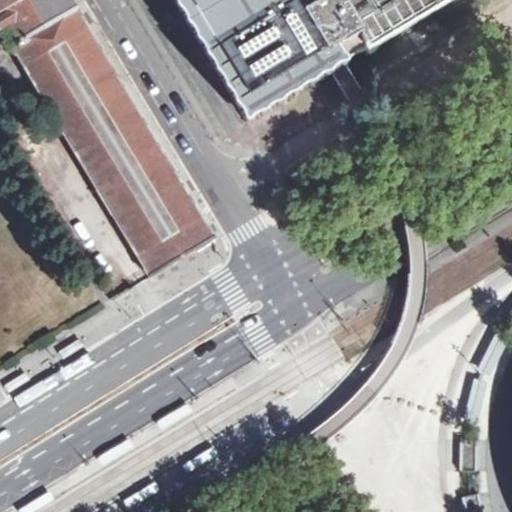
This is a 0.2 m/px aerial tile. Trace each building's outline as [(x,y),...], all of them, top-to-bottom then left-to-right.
[(0,0),(0,30),(11,50),(13,49),(79,10),(72,0),(0,0)] [(369,50),(437,10),(430,0),(173,0),(197,40),(212,64),(248,124),(341,67),(349,63),(348,59),(359,53),(368,47),(369,50)] [(430,0),(437,10),(452,0),(430,0)] [(151,278),(216,239),(207,225),(147,124),(79,10),(13,49),(67,139),(86,169),(151,278)] [(76,339),(53,353),(55,356),(57,360),(80,345),(76,339)] [(23,372),(0,387),(2,390),(4,393),(27,379),(23,372)] [(184,404),(153,424),(155,428),(158,432),(189,412),(184,404)] [(126,440),(95,459),(97,462),(100,467),(130,447),(126,440)] [(460,445),(461,467),(473,467),(471,445),(460,445)] [(211,448),(178,468),(183,475),(216,456),(213,452),(211,448)] [(155,487),(152,482),(119,501),(124,510),(158,492),(155,487)] [(47,495),(18,511),(34,511),(51,502),(47,495)]
